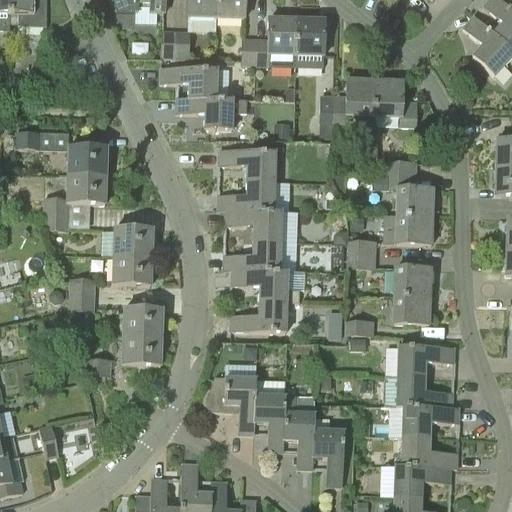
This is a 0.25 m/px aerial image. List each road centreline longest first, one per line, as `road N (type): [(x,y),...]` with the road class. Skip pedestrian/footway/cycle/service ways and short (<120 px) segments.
road 1 (residential): [(497,511),(506,452),(463,298),(459,155),(439,101),(408,58)]
road 2 (residential): [(161,421),(178,379),(186,312),(172,194),(77,0)]
road 3 (residential): [(161,421),(292,511)]
road 4 (residential): [(56,511),(108,479),(161,421)]
